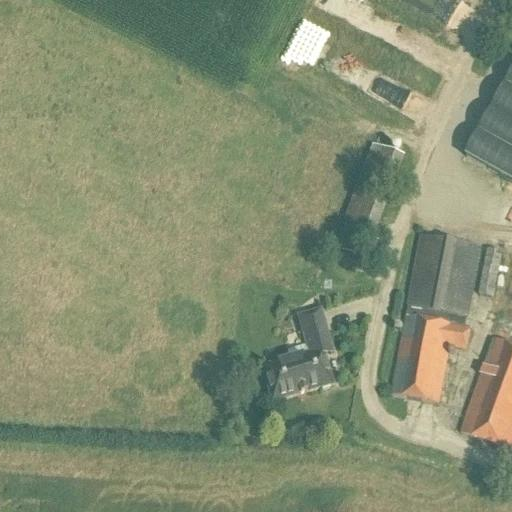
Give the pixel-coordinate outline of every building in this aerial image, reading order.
[(341,75),(378,98),(389,80),(352,57),(341,75)] [(511,78),(466,159),(511,185),(511,78)] [(466,353),(470,331),(466,330),(481,250),(422,239),(391,398),(438,407),(449,350),(466,353)] [(493,300),(502,254),(488,252),(479,298),(493,300)] [(271,405),(333,387),(324,357),(333,354),(320,312),(297,319),(306,347),(287,353),(289,361),(261,370),(271,405)] [(511,453),(511,348),(494,342),(461,436),(511,453)]
